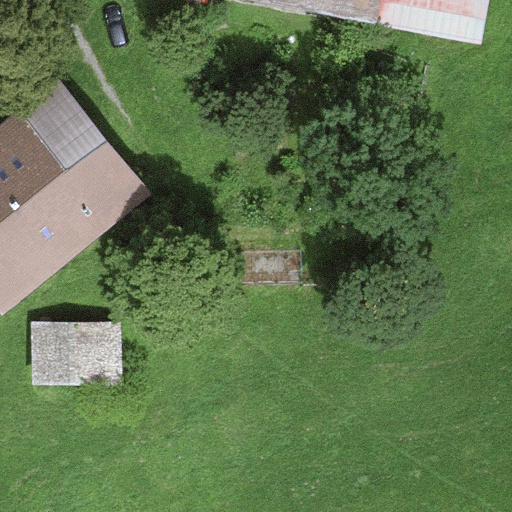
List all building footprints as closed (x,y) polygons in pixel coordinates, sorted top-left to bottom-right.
[(218,0),(375,27),(379,0),(218,0)] [(488,0),(379,0),(375,27),(481,45),(488,0)] [(59,91),(0,137),(0,318),(147,201),(59,91)] [(31,387),(78,388),(79,324),(33,323),(31,387)] [(120,326),(79,324),(78,388),(121,387),(120,326)]
